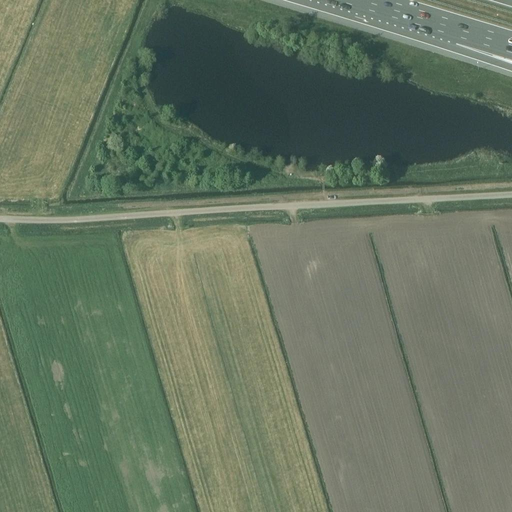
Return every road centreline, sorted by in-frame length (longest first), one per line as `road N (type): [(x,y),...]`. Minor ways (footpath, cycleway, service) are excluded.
road 1 (unclassified): [(511,194),(0,219)]
road 2 (motorway): [(379,5),(430,40),(511,67)]
road 3 (motorway): [(379,5),(511,45)]
